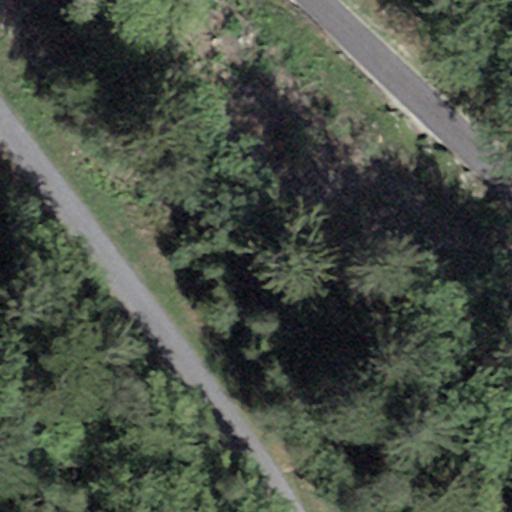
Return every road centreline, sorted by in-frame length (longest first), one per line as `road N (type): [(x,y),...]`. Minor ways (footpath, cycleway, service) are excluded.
road 1 (unclassified): [(285,511),(0,119)]
road 2 (unclassified): [(308,0),(511,183)]
